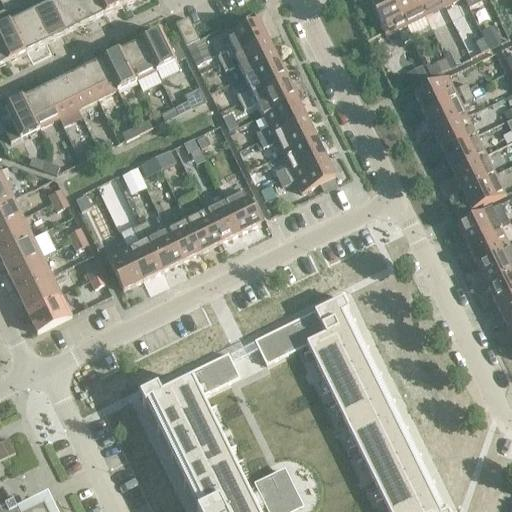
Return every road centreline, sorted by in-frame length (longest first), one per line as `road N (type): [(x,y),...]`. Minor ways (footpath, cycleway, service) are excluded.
road 1 (residential): [(42,371),(398,194)]
road 2 (residential): [(398,194),(412,246),(487,389),(511,418)]
road 3 (residential): [(398,194),(302,0)]
road 4 (residential): [(109,511),(42,371)]
